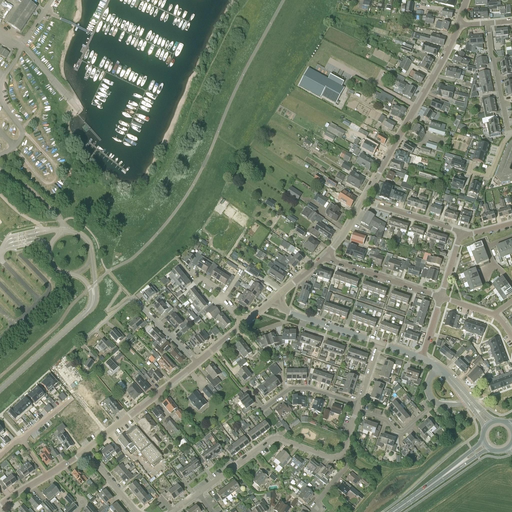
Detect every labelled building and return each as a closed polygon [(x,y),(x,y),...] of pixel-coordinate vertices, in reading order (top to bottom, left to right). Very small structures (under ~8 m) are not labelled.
[(15,0),(21,4),(7,24),(20,33),(37,8),(33,5),(35,1),(34,0),(15,0)] [(407,2),(405,12),(412,13),(414,3),(407,2)] [(490,15),(488,15),(488,13),(492,13),(491,10),(497,10),(497,11),(501,11),(501,15),(505,15),(504,6),(487,7),(488,10),(480,10),(480,20),(490,20),(490,15)] [(451,19),(453,12),(443,10),(442,17),(451,19)] [(447,33),(449,24),(443,22),(442,23),(437,22),(435,29),(440,30),(440,31),(447,33)] [(432,34),(431,38),(415,33),(414,35),(412,35),(411,38),(443,47),(445,38),(432,34)] [(469,37),(469,43),(470,47),(472,47),(483,50),(482,36),(472,36),(469,37)] [(406,44),(396,40),(395,43),(402,46),(412,50),(413,46),(406,43),(406,44)] [(423,48),(437,53),(438,48),(424,44),(421,43),(420,46),(423,47),(423,48)] [(471,53),(472,47),(470,47),(469,43),(466,44),(464,51),(471,53)] [(9,53),(0,48),(0,55),(6,59),(9,53)] [(437,53),(423,48),(422,52),(435,57),(437,53)] [(454,57),(470,63),(471,60),(464,57),(464,55),(459,53),(458,55),(455,54),(454,57)] [(423,64),(430,67),(433,62),(426,57),(423,64)] [(470,63),(454,57),(452,63),(458,64),(459,63),(461,64),(468,66),(470,63)] [(477,71),(485,69),(484,66),(487,65),(487,62),(487,61),(487,59),(486,59),(486,58),(476,60),(478,67),(476,67),(476,68),(475,71),(477,71)] [(502,70),(511,67),(511,60),(511,58),(505,59),(506,62),(500,63),(502,70)] [(399,69),(406,72),(410,66),(403,62),(399,69)] [(430,67),(423,64),(421,66),(419,64),(417,67),(427,73),(430,67)] [(509,79),(511,78),(511,67),(502,70),(503,77),(509,76),(509,79)] [(446,73),(463,77),(460,76),(461,72),(447,68),(446,73)] [(321,97),(335,105),(344,89),(341,87),(343,84),(330,76),(327,80),(307,69),(298,87),(320,99),(321,97)] [(421,84),(424,78),(412,71),(408,77),(413,80),(421,84)] [(480,81),(490,79),(489,72),(479,74),(480,81)] [(411,100),(416,90),(403,83),(405,79),(397,75),(395,79),(397,80),(394,85),(403,90),(404,91),(402,95),(411,100)] [(462,86),(471,88),(472,86),(473,79),(471,78),(470,82),(466,81),(466,83),(463,82),(462,86)] [(490,79),(480,81),(482,88),(491,86),(490,79)] [(437,91),(453,95),(468,99),(469,95),(454,92),(454,90),(443,87),(444,87),(439,86),(437,91)] [(491,86),(482,88),(483,95),(493,93),(491,86)] [(453,95),(437,91),(436,96),(441,98),(441,97),(451,100),(453,95)] [(385,101),(391,104),(394,99),(381,92),(379,94),(376,92),(375,95),(378,97),(377,99),(384,103),(385,101)] [(483,109),(495,106),(494,100),(488,101),(487,97),(481,99),(483,109)] [(448,109),(450,104),(441,101),(440,104),(433,101),(431,107),(440,111),(442,106),(448,109)] [(393,106),(391,109),(387,106),(386,107),(390,109),(391,109),(393,110),(393,111),(403,116),(406,111),(400,107),(399,107),(396,105),(395,107),(393,106)] [(495,106),(483,109),(485,119),(491,118),(491,114),(496,113),(495,106)] [(428,120),(430,117),(432,118),(435,114),(428,110),(423,117),(428,120)] [(403,116),(393,111),(390,115),(401,121),(403,116)] [(382,125),(384,126),(384,127),(392,131),(395,125),(385,119),(386,118),(381,115),(377,122),(382,124),(382,125)] [(491,118),(485,119),(487,129),(499,127),(498,120),(492,121),(491,118)] [(442,124),(432,121),(430,127),(440,130),(440,129),(442,124)] [(346,132),(331,123),(327,131),(341,139),(346,132)] [(412,133),(418,136),(416,140),(420,143),(425,135),(424,130),(423,129),(422,129),(416,126),(412,133)] [(445,135),(448,136),(449,135),(451,135),(451,133),(440,129),(440,130),(430,127),(428,132),(444,137),(445,135)] [(499,127),(487,129),(489,139),(496,138),(495,135),(500,133),(499,127)] [(358,132),(367,137),(369,134),(360,129),(358,132)] [(384,145),(388,139),(377,133),(374,138),(377,140),(376,141),(384,145)] [(376,148),(366,142),(363,140),(361,142),(365,144),(362,149),(372,155),(376,148)] [(511,141),(509,144),(508,145),(507,144),(494,177),(495,178),(493,182),(497,187),(502,185),(502,186),(511,183),(511,141)] [(427,142),(426,148),(444,153),(445,149),(442,148),(442,147),(438,145),(427,142)] [(412,154),(415,148),(406,143),(403,149),(412,154)] [(354,145),(351,150),(358,154),(360,151),(361,148),(357,146),(356,147),(354,145)] [(352,156),(343,151),(340,157),(343,159),(343,160),(348,163),(352,156)] [(405,163),(408,154),(398,151),(395,160),(405,163)] [(358,159),(372,167),(374,162),(361,155),(358,159)] [(372,167),(358,159),(356,164),(369,171),(372,167)] [(464,165),(465,162),(453,159),(452,163),(451,164),(450,166),(451,168),(453,167),(462,170),(463,168),(464,169),(465,165),(464,165)] [(352,166),(343,161),(341,164),(342,165),(342,166),(346,169),(349,171),(352,166)] [(390,168),(400,171),(400,173),(405,175),(406,172),(401,170),(403,164),(392,161),(390,168)] [(392,182),(395,176),(404,179),(405,175),(400,173),(392,171),(391,174),(389,173),(386,180),(392,182)] [(349,177),(361,184),(365,179),(352,172),(349,177)] [(442,178),(420,172),(419,175),(433,179),(432,181),(437,183),(438,180),(441,181),(442,178)] [(345,176),(339,173),(336,178),(342,182),(345,176)] [(361,184),(349,177),(346,183),(358,190),(361,184)] [(463,179),(463,178),(458,177),(458,178),(455,177),(454,180),(453,179),(452,183),(452,184),(452,185),(459,187),(458,189),(462,190),(462,188),(463,188),(466,180),(463,179)] [(338,184),(329,178),(326,183),(335,189),(338,184)] [(411,191),(413,186),(402,182),(400,187),(409,190),(411,191)] [(477,194),(480,185),(473,182),(469,192),(477,194)] [(392,192),(393,188),(383,185),(379,198),(392,202),(392,200),(405,203),(407,196),(392,192)] [(287,194),(297,201),(301,196),(294,192),(295,191),(290,189),(287,194)] [(341,195),(353,203),(356,199),(344,191),(341,195)] [(313,200),(316,202),(323,207),(328,200),(320,195),(320,196),(317,194),(313,200)] [(415,201),(413,208),(419,210),(424,196),(420,194),(419,199),(418,202),(415,201)] [(353,203),(341,195),(338,200),(350,208),(353,203)] [(424,196),(419,210),(425,212),(427,205),(424,204),(426,201),(427,197),(424,196)] [(510,209),(506,210),(506,207),(505,207),(503,200),(503,198),(501,198),(503,208),(504,210),(506,217),(511,215),(510,209)] [(413,208),(415,201),(409,199),(407,206),(413,208)] [(439,201),(435,215),(440,216),(443,209),(440,208),(441,205),(442,205),(443,202),(442,202),(443,200),(440,199),(439,201)] [(271,200),(268,205),(272,208),(276,203),(271,200)] [(435,215),(439,201),(435,200),(434,203),(435,203),(434,206),(432,205),(430,213),(435,215)] [(307,207),(315,213),(318,209),(309,204),(307,207)] [(328,216),(336,222),(340,215),(337,213),(340,210),(331,204),(327,211),(326,212),(326,214),(326,215),(327,216),(328,216)] [(450,220),(454,206),(451,205),(450,209),(449,212),(446,211),(444,218),(450,220)] [(454,206),(450,220),(456,222),(458,215),(455,214),(456,211),(457,211),(458,207),(454,206)] [(313,224),(319,216),(306,207),(301,215),(313,224)] [(483,223),(489,221),(487,212),(489,212),(489,211),(488,208),(484,209),(485,212),(484,212),(484,216),(481,216),(483,223)] [(499,219),(506,217),(504,210),(498,212),(499,219)] [(494,213),(490,214),(490,211),(489,211),(489,212),(487,212),(489,221),(496,220),(494,213)] [(368,227),(371,229),(370,230),(376,234),(374,238),(381,240),(381,239),(382,240),(384,233),(383,233),(386,225),(374,218),(374,217),(367,213),(361,223),(368,227)] [(470,219),(471,214),(467,213),(466,218),(462,217),(460,223),(468,225),(470,219)] [(391,227),(391,229),(394,230),(394,228),(396,222),(390,220),(388,226),(391,227)] [(317,239),(320,235),(329,241),(334,233),(319,222),(314,230),(312,229),(311,229),(308,233),(317,239)] [(398,232),(400,232),(400,230),(402,224),(396,222),(394,228),(397,229),(397,231),(398,232)] [(402,224),(400,230),(407,232),(409,226),(402,224)] [(295,231),(304,237),(307,233),(298,227),(295,231)] [(414,237),(416,237),(416,236),(417,235),(419,229),(412,227),(410,233),(414,234),(413,236),(414,237)] [(416,237),(418,238),(419,238),(420,236),(423,237),(425,231),(419,229),(417,235),(416,236),(416,237)] [(435,234),(429,232),(427,238),(430,239),(429,242),(432,243),(435,234)] [(363,246),(366,237),(354,233),(351,242),(363,246)] [(435,234),(432,243),(434,243),(435,243),(436,241),(439,242),(441,236),(435,234)] [(440,252),(442,253),(443,250),(444,246),(445,244),(447,238),(441,236),(439,242),(437,248),(441,249),(440,252)] [(384,241),(371,237),(368,245),(375,247),(376,244),(382,246),(384,241)] [(304,247),(309,250),(308,251),(308,252),(310,254),(311,254),(312,253),(313,253),(319,245),(310,239),(304,247)] [(303,260),(297,255),(300,252),(295,248),(284,241),(280,246),(287,251),(292,254),(290,256),(290,257),(299,264),(303,260)] [(195,242),(192,247),(197,250),(200,245),(195,242)] [(483,248),(481,244),(469,248),(471,253),(483,248)] [(510,256),(505,244),(500,245),(505,258),(510,256)] [(356,248),(357,248),(349,245),(348,249),(357,253),(357,254),(364,256),(366,252),(356,248)] [(505,258),(500,245),(496,247),(501,259),(505,258)] [(483,248),(471,253),(473,257),(485,253),(483,248)] [(352,257),(363,261),(364,256),(357,254),(357,253),(348,249),(346,255),(352,258),(352,257)] [(373,256),(371,260),(371,261),(375,262),(374,265),(380,267),(384,258),(378,256),(379,252),(375,250),(373,256)] [(201,256),(197,253),(193,257),(190,255),(183,262),(189,267),(195,259),(198,261),(201,256)] [(485,253),(473,257),(475,262),(487,257),(485,253)] [(286,260),(289,264),(294,269),(299,264),(290,257),(290,256),(289,257),(284,254),(282,257),(278,254),(275,258),(273,257),(272,258),(276,261),(283,265),(286,260)] [(201,256),(198,261),(200,262),(197,268),(201,271),(206,263),(202,260),(204,257),(201,256)] [(440,267),(442,261),(428,256),(426,263),(440,267)] [(392,271),(396,262),(390,260),(391,258),(387,257),(384,266),(387,267),(387,269),(392,271)] [(483,264),(489,262),(487,257),(475,262),(476,266),(483,264)] [(226,264),(235,270),(237,267),(228,261),(226,264)] [(285,266),(283,265),(276,261),(274,264),(275,265),(281,269),(280,271),(275,279),(281,283),(287,275),(283,273),(284,271),(285,272),(287,271),(288,269),(285,266)] [(396,262),(392,271),(398,273),(399,271),(402,272),(403,270),(404,267),(405,263),(402,262),(401,264),(396,262)] [(409,272),(408,274),(418,277),(419,274),(420,270),(423,271),(423,270),(420,269),(421,264),(416,262),(414,269),(410,267),(409,269),(409,272)] [(215,265),(213,263),(211,266),(206,263),(201,271),(206,274),(210,268),(212,270),(215,265)] [(268,275),(275,279),(280,271),(281,269),(275,265),(274,265),(270,263),(267,266),(272,270),(268,275)] [(211,277),(216,280),(221,273),(216,270),(218,267),(215,265),(212,270),(215,271),(211,277)] [(261,272),(251,265),(247,271),(257,278),(261,272)] [(438,273),(436,272),(437,269),(432,267),(431,270),(429,270),(427,278),(429,279),(429,280),(435,282),(438,273)] [(172,280),(181,272),(178,268),(169,276),(172,280)] [(221,283),(225,276),(223,274),(224,272),(222,270),(221,273),(216,280),(221,283)] [(323,279),(326,272),(320,270),(317,277),(323,279)] [(465,279),(477,274),(475,270),(463,274),(465,279)] [(176,283),(185,276),(181,272),(172,280),(176,283)] [(326,272),(323,279),(329,281),(332,274),(326,272)] [(339,282),(342,275),(336,273),(333,280),(339,282)] [(477,274),(465,279),(467,283),(479,279),(477,274)] [(345,284),(347,277),(342,275),(339,282),(345,284)] [(179,287),(188,280),(185,276),(176,283),(179,287)] [(232,276),(230,279),(225,276),(221,283),(225,286),(226,285),(228,287),(234,278),(232,276)] [(351,286),(353,279),(347,277),(345,284),(351,286)] [(164,286),(168,283),(164,278),(160,281),(164,286)] [(495,289),(505,282),(503,278),(492,286),(495,289)] [(353,279),(351,286),(357,288),(359,281),(353,279)] [(479,279),(467,283),(469,288),(481,283),(479,279)] [(188,280),(179,287),(182,292),(191,284),(188,280)] [(263,288),(261,287),(263,284),(256,280),(251,288),(260,293),(263,288)] [(505,282),(495,289),(498,293),(508,286),(505,282)] [(302,291),(311,295),(311,294),(313,288),(314,286),(307,283),(306,286),(304,285),(302,291)] [(368,292),(370,285),(364,283),(362,290),(368,292)] [(470,292),(482,288),(481,283),(469,288),(470,292)] [(373,294),(376,287),(370,285),(368,292),(373,294)] [(508,286),(498,293),(501,297),(511,290),(508,286)] [(379,296),(382,289),(376,287),(373,294),(379,296)] [(260,293),(251,288),(248,292),(246,291),(256,298),(260,293)] [(147,303),(156,295),(151,289),(142,297),(147,303)] [(190,299),(197,294),(193,289),(186,295),(189,298),(187,299),(188,301),(190,299)] [(382,289),(379,296),(385,298),(388,291),(382,289)] [(511,291),(511,290),(501,297),(503,301),(511,295),(511,291)] [(256,298),(246,291),(243,296),(251,302),(254,297),(256,298)] [(300,298),(307,300),(309,294),(311,295),(302,291),(300,298)] [(396,301),(398,294),(392,292),(390,299),(396,301)] [(197,294),(190,299),(193,303),(193,304),(200,298),(197,294)] [(245,308),(246,306),(248,307),(251,302),(243,296),(240,294),(237,300),(239,302),(238,304),(245,308)] [(402,303),(404,296),(398,294),(396,301),(402,303)] [(157,311),(164,305),(160,300),(163,298),(161,296),(155,301),(157,303),(153,307),(155,310),(156,309),(157,311)] [(404,296),(402,303),(408,305),(410,298),(404,296)] [(195,309),(204,302),(200,298),(193,304),(193,303),(192,305),(195,309)] [(307,300),(300,298),(298,304),(305,306),(307,300)] [(422,302),(421,305),(417,303),(418,300),(415,299),(413,305),(416,306),(420,308),(421,308),(427,310),(429,304),(422,302)] [(204,302),(195,309),(198,314),(207,307),(204,302)] [(329,313),(331,306),(325,304),(323,311),(329,313)] [(164,305),(157,311),(159,313),(158,313),(161,316),(165,312),(167,314),(173,309),(171,307),(168,309),(164,305)] [(178,306),(173,311),(176,314),(181,310),(178,306)] [(331,306),(329,313),(335,315),(337,308),(331,306)] [(213,318),(219,313),(220,312),(215,307),(210,311),(208,308),(205,311),(207,314),(208,313),(213,318)] [(337,308),(335,315),(341,317),(343,310),(337,308)] [(343,310),(341,317),(347,319),(349,312),(343,310)] [(189,314),(194,320),(196,319),(197,318),(192,312),(191,313),(189,314)] [(217,319),(221,324),(219,325),(223,330),(230,324),(222,314),(221,315),(219,313),(213,318),(215,320),(217,319)] [(449,313),(447,320),(457,323),(457,322),(458,320),(459,321),(460,317),(449,313)] [(357,323),(360,316),(353,314),(351,321),(357,323)] [(171,326),(179,319),(175,315),(167,322),(171,326)] [(360,316),(357,323),(363,325),(365,318),(360,316)] [(144,321),(142,323),(137,318),(128,325),(133,332),(139,327),(141,329),(147,324),(144,321)] [(192,321),(189,318),(183,323),(187,326),(192,321)] [(365,318),(363,325),(369,327),(371,320),(365,318)] [(404,325),(407,325),(414,328),(417,329),(417,328),(418,326),(422,328),(424,322),(417,319),(415,318),(413,324),(405,321),(404,325)] [(176,331),(183,324),(179,319),(171,326),(176,331)] [(371,320),(369,327),(375,329),(377,322),(371,320)] [(457,323),(447,320),(445,326),(456,329),(457,325),(457,323)] [(473,322),(467,320),(465,325),(464,329),(464,331),(466,331),(466,332),(469,333),(473,322)] [(476,335),(479,324),(473,322),(469,333),(473,335),(474,334),(476,335)] [(385,332),(388,325),(388,323),(386,323),(385,324),(382,323),(379,330),(385,332)] [(400,329),(397,328),(398,325),(394,324),(393,327),(394,327),(391,334),(397,336),(400,329)] [(486,326),(479,324),(476,335),(478,336),(482,338),(486,326)] [(388,325),(385,332),(391,334),(394,327),(393,327),(388,325)] [(407,325),(404,325),(401,333),(404,334),(406,327),(413,330),(414,328),(407,325)] [(211,332),(215,337),(220,333),(216,328),(211,332)] [(412,334),(410,341),(417,343),(419,337),(415,335),(417,331),(419,332),(420,329),(417,328),(417,329),(414,328),(413,330),(412,334)] [(150,335),(156,341),(155,342),(158,345),(157,345),(160,348),(166,342),(163,339),(164,339),(155,330),(150,335)] [(109,335),(116,343),(119,340),(120,342),(124,338),(120,334),(118,336),(114,331),(109,335)] [(201,333),(200,332),(195,335),(197,338),(203,345),(208,341),(206,339),(208,337),(203,331),(201,333)] [(288,341),(288,331),(282,331),(282,337),(277,337),(277,338),(279,343),(280,346),(284,344),(284,341),(288,341)] [(288,331),(288,341),(292,342),(292,347),(292,348),(294,349),(295,349),(296,346),(300,334),(298,338),(295,338),(295,332),(288,331)] [(410,341),(412,334),(406,332),(404,338),(410,341)] [(267,337),(270,346),(274,345),(275,347),(280,346),(279,343),(277,338),(274,338),(273,334),(267,337)] [(304,345),(307,336),(302,334),(302,335),(300,334),(296,346),(300,348),(302,344),(304,345)] [(195,335),(190,339),(192,340),(189,342),(194,348),(197,346),(198,348),(203,345),(197,338),(195,335)] [(270,346),(267,337),(255,341),(262,349),(263,351),(268,350),(267,347),(270,346)] [(313,348),(316,339),(312,337),(307,350),(309,351),(311,347),(313,348)] [(490,348),(501,344),(498,338),(487,342),(489,346),(490,346),(490,348)] [(445,357),(449,352),(454,346),(454,345),(458,340),(451,339),(449,342),(451,344),(447,350),(444,347),(440,353),(445,357)] [(114,348),(109,343),(106,345),(102,341),(97,345),(104,353),(108,349),(110,351),(114,348)] [(244,359),(251,353),(242,341),(234,347),(244,359)] [(160,348),(163,351),(169,345),(166,342),(160,348)] [(324,356),(325,352),(327,353),(330,344),(326,342),(323,351),(321,355),(324,356)] [(331,358),(335,345),(330,344),(327,353),(330,354),(327,362),(329,363),(330,358),(331,358)] [(503,350),(501,344),(490,348),(491,350),(490,350),(492,354),(503,350)] [(160,348),(157,345),(155,348),(161,354),(163,351),(160,348)] [(336,356),(340,347),(335,345),(331,358),(333,359),(334,355),(336,356)] [(471,345),(465,350),(468,353),(470,350),(474,354),(476,352),(471,345)] [(449,352),(445,357),(451,362),(454,358),(456,360),(465,350),(462,347),(454,355),(449,352)] [(180,364),(185,359),(175,350),(170,355),(180,364)] [(347,364),(348,360),(351,360),(354,351),(349,350),(346,359),(345,363),(347,364)] [(495,360),(505,356),(503,350),(492,354),(493,358),(494,358),(495,360)] [(88,370),(93,363),(97,358),(91,352),(88,354),(92,359),(90,361),(88,360),(83,367),(88,370)] [(360,363),(363,354),(358,353),(354,366),(356,366),(357,363),(360,363)] [(161,359),(172,371),(176,367),(165,356),(161,359)] [(455,365),(459,369),(470,358),(467,356),(467,357),(466,357),(466,358),(465,357),(461,361),(460,360),(455,365)] [(472,364),(475,366),(476,365),(481,360),(479,356),(472,364)] [(507,362),(505,356),(495,360),(496,362),(495,363),(496,367),(507,362)] [(232,364),(234,366),(237,364),(243,359),(241,357),(232,364)] [(469,369),(467,367),(474,359),(471,357),(470,358),(459,369),(464,374),(469,369)] [(105,363),(111,369),(115,365),(110,359),(105,363)] [(172,371),(161,359),(157,363),(168,374),(172,371)] [(240,368),(246,363),(243,359),(237,364),(240,368)] [(483,374),(480,371),(482,369),(479,366),(483,362),(481,360),(476,365),(478,367),(467,378),(474,384),(483,374)] [(383,367),(392,370),(393,365),(385,362),(383,367)] [(217,377),(220,374),(217,370),(216,370),(212,365),(205,370),(209,375),(205,378),(214,388),(221,382),(217,377)] [(157,372),(155,374),(151,370),(147,374),(142,369),(140,371),(149,382),(152,378),(157,383),(162,379),(157,372)] [(244,382),(251,377),(244,369),(238,374),(244,382)] [(318,373),(315,382),(320,384),(324,370),(322,369),(321,374),(318,373)] [(407,382),(408,379),(411,380),(414,372),(408,370),(406,375),(403,374),(401,380),(407,382)] [(135,381),(145,392),(150,388),(144,381),(146,379),(139,372),(137,374),(133,378),(135,381)] [(390,375),(382,372),(380,377),(388,380),(390,375)] [(421,380),(418,379),(420,373),(414,372),(411,380),(414,382),(414,384),(419,386),(421,380)] [(331,373),(330,377),(327,376),(324,385),(329,387),(333,374),(331,373)] [(343,376),(347,377),(347,380),(356,383),(357,378),(344,374),(343,376)] [(504,387),(510,385),(506,374),(506,375),(504,375),(500,376),(504,387)] [(50,376),(46,380),(54,390),(59,386),(50,376)] [(269,379),(276,389),(280,385),(273,376),(269,379)] [(494,379),(498,389),(504,387),(500,376),(496,377),(496,378),(494,379)] [(264,382),(272,392),(276,389),(269,379),(264,382)] [(492,392),(498,389),(494,379),(492,380),(491,379),(488,381),(492,392)] [(46,380),(41,384),(50,394),(54,390),(46,380)] [(87,380),(78,388),(82,393),(91,385),(87,380)] [(117,383),(122,389),(125,387),(120,381),(117,383)] [(260,385),(268,395),(272,392),(264,382),(260,385)] [(343,389),(353,392),(354,387),(341,383),(340,385),(344,386),(343,389)] [(374,388),(382,391),(384,386),(376,383),(374,388)] [(124,391),(118,384),(114,387),(120,395),(124,391)] [(134,401),(142,393),(135,384),(126,391),(134,401)] [(91,385),(82,393),(86,397),(95,390),(91,385)] [(268,395),(260,385),(256,388),(264,398),(268,395)] [(207,386),(201,391),(208,399),(214,394),(210,390),(207,387),(207,386)] [(33,391),(32,392),(40,401),(45,397),(37,388),(36,389),(35,388),(32,391),(33,391)] [(95,390),(86,397),(89,402),(99,395),(95,390)] [(28,395),(27,396),(35,405),(40,401),(32,392),(31,393),(31,392),(28,395)] [(189,399),(190,400),(190,403),(194,408),(196,408),(199,411),(207,405),(197,393),(189,399)] [(381,396),(372,393),(371,399),(379,402),(381,396)] [(99,395),(89,402),(93,407),(103,400),(99,395)] [(241,405),(249,400),(245,395),(241,397),(240,395),(233,400),(234,403),(235,402),(236,403),(237,404),(239,402),(241,405)] [(305,408),(305,398),(301,398),(301,397),(292,397),(292,406),(301,406),(301,408),(305,408)] [(115,416),(122,411),(111,398),(105,404),(115,416)] [(25,399),(20,402),(27,410),(31,406),(25,399)] [(169,399),(162,404),(170,414),(174,410),(176,413),(175,413),(180,420),(181,418),(184,416),(179,410),(178,410),(169,399)] [(249,400),(241,405),(244,408),(241,410),(242,413),(244,415),(251,410),(249,407),(253,405),(249,400)] [(313,410),(313,411),(320,414),(324,402),(320,401),(319,402),(314,400),(311,410),(313,410)] [(20,402),(16,406),(23,413),(27,410),(20,402)] [(392,412),(399,406),(396,402),(389,408),(392,412)] [(280,417),(285,413),(286,414),(289,413),(291,411),(287,406),(285,408),(283,405),(279,408),(278,407),(274,410),(280,417)] [(333,405),(331,412),(324,410),(321,419),(327,421),(328,416),(332,417),(333,414),(339,416),(341,408),(333,405)] [(16,406),(12,410),(19,417),(23,413),(16,406)] [(399,406),(392,412),(396,416),(403,410),(399,406)] [(78,408),(70,415),(72,418),(81,411),(78,408)] [(165,418),(157,408),(152,412),(157,419),(160,417),(162,420),(165,418)] [(405,412),(410,417),(414,413),(410,408),(405,412)] [(12,410),(8,413),(15,421),(19,417),(12,410)] [(403,410),(396,416),(399,420),(406,414),(403,410)] [(81,411),(72,418),(75,421),(83,414),(81,411)] [(83,414),(75,421),(77,424),(86,417),(83,414)] [(406,414),(399,420),(403,424),(410,418),(406,414)] [(143,419),(149,425),(150,424),(153,427),(151,428),(152,429),(155,426),(147,416),(143,419)] [(149,425),(143,419),(138,423),(147,433),(152,429),(151,428),(153,427),(150,424),(149,425)] [(227,423),(233,432),(236,437),(238,435),(235,431),(230,424),(233,422),(232,420),(227,423)] [(429,431),(434,427),(436,430),(438,428),(434,423),(432,425),(428,420),(423,425),(429,431)] [(167,424),(169,426),(166,429),(169,433),(172,430),(175,434),(179,431),(171,421),(167,424)] [(86,425),(81,429),(88,438),(91,436),(90,435),(93,433),(88,427),(90,425),(87,422),(85,423),(86,425)] [(260,425),(265,433),(269,429),(264,422),(260,425)] [(362,434),(363,431),(369,433),(372,424),(366,422),(364,428),(361,427),(359,433),(362,434)] [(65,428),(62,424),(56,429),(59,433),(66,428),(65,428)] [(372,424),(369,433),(372,434),(371,436),(377,439),(379,433),(376,432),(378,426),(372,424)] [(193,425),(190,428),(197,437),(201,435),(193,425)] [(265,433),(260,425),(255,429),(261,436),(265,433)] [(418,429),(422,434),(420,435),(424,440),(428,437),(431,440),(434,437),(429,431),(423,425),(418,429)] [(124,434),(117,440),(125,449),(128,447),(130,450),(134,447),(150,466),(151,465),(153,468),(163,460),(161,457),(137,427),(128,434),(126,436),(124,434)] [(75,431),(73,432),(76,436),(78,435),(83,441),(86,439),(86,440),(88,438),(81,429),(76,433),(75,431)] [(261,436),(255,429),(251,432),(256,439),(261,436)] [(66,451),(74,446),(64,431),(56,436),(59,439),(58,440),(66,451)] [(256,439),(251,432),(247,435),(252,442),(256,439)] [(386,446),(389,437),(383,435),(381,441),(378,440),(376,446),(382,449),(383,445),(386,446)] [(411,435),(406,439),(413,447),(417,443),(419,446),(422,443),(416,436),(414,438),(411,435)] [(151,439),(156,446),(160,443),(155,436),(151,439)] [(239,441),(244,448),(249,445),(243,437),(239,441)] [(389,437),(386,446),(392,448),(391,451),(394,452),(397,446),(394,445),(396,439),(389,437)] [(177,444),(178,446),(187,441),(185,438),(177,444)] [(402,449),(408,456),(415,449),(413,447),(406,439),(402,444),(404,447),(402,449)] [(244,448),(239,441),(235,444),(240,451),(244,448)] [(240,451),(235,444),(230,447),(236,454),(240,451)] [(213,448),(218,455),(222,452),(217,445),(213,448)] [(109,446),(105,450),(110,456),(114,453),(116,455),(120,452),(115,446),(112,449),(109,446)] [(46,465),(52,461),(48,455),(51,454),(46,447),(42,450),(45,453),(40,456),(42,459),(46,465)] [(236,454),(230,447),(226,450),(231,458),(236,454)] [(214,458),(209,451),(207,452),(205,448),(203,450),(205,454),(210,461),(214,458)] [(218,455),(213,448),(209,451),(214,458),(218,455)] [(100,458),(105,464),(112,459),(110,456),(105,450),(100,453),(103,456),(100,458)] [(284,462),(289,457),(282,451),(280,454),(279,454),(274,459),(280,464),(274,470),(278,474),(287,463),(284,462)] [(210,461),(205,454),(198,459),(202,464),(205,462),(206,464),(210,461)] [(192,464),(197,471),(201,467),(193,457),(189,460),(192,463),(192,464)] [(292,459),(288,463),(290,464),(289,465),(294,469),(291,475),(294,477),(306,464),(303,462),(296,457),(293,460),(292,459)] [(306,467),(309,469),(307,471),(314,477),(316,475),(321,469),(318,467),(319,466),(312,460),(306,467)] [(33,472),(31,469),(34,467),(30,462),(27,464),(29,465),(24,468),(23,467),(29,475),(33,472)] [(114,471),(118,475),(129,466),(127,464),(124,467),(121,464),(114,471)] [(197,471),(192,464),(187,467),(193,474),(197,471)] [(130,468),(129,466),(118,475),(122,480),(129,474),(127,471),(130,468)] [(327,479),(333,471),(327,466),(323,471),(321,469),(316,475),(321,479),(322,477),(325,479),(326,478),(327,479)] [(29,475),(23,467),(16,472),(20,477),(22,475),(24,479),(29,475)] [(193,474),(187,467),(183,470),(188,477),(193,474)] [(77,470),(72,475),(77,481),(80,485),(86,481),(83,476),(82,476),(77,470)] [(188,477),(183,470),(179,473),(179,471),(176,473),(181,480),(183,478),(184,480),(188,477)] [(259,487),(267,478),(259,471),(251,481),(259,487)] [(7,479),(11,486),(16,483),(14,479),(16,477),(13,473),(10,474),(11,476),(7,479)] [(129,474),(122,480),(126,485),(133,478),(136,475),(135,473),(132,476),(129,474)] [(278,478),(272,473),(269,477),(274,482),(278,478)] [(355,487),(360,480),(351,473),(346,480),(355,487)] [(11,486),(7,479),(2,483),(1,481),(0,481),(0,484),(2,488),(4,486),(7,489),(11,486)] [(172,489),(178,497),(183,493),(180,489),(182,487),(177,480),(173,483),(175,487),(172,489)] [(230,485),(235,492),(237,494),(238,493),(239,493),(241,492),(241,491),(239,489),(238,487),(241,485),(238,480),(235,483),(234,482),(230,485)] [(305,489),(302,493),(301,493),(309,500),(309,499),(310,500),(311,500),(313,497),(313,496),(312,496),(313,495),(307,490),(309,488),(307,486),(304,484),(301,481),(299,485),(305,489)] [(132,493),(139,487),(135,483),(128,488),(132,493)] [(345,497),(349,491),(351,493),(354,489),(346,483),(344,486),(342,485),(337,490),(345,497)] [(235,492),(230,485),(225,488),(231,495),(235,492)] [(47,490),(54,498),(59,494),(52,486),(47,490)] [(139,487),(132,493),(136,498),(143,492),(139,487)] [(231,495),(225,488),(221,491),(226,498),(231,495)] [(164,492),(161,495),(166,501),(169,498),(168,497),(170,496),(173,500),(178,497),(172,489),(166,494),(164,492)] [(42,495),(49,503),(54,498),(47,490),(46,491),(45,490),(42,493),(43,494),(42,495)] [(101,501),(109,495),(105,490),(98,497),(98,496),(96,498),(97,500),(99,498),(101,501)] [(216,503),(220,500),(222,502),(226,498),(221,491),(216,495),(217,496),(215,498),(216,499),(214,500),(216,503)] [(309,501),(308,500),(309,500),(301,493),(302,493),(299,491),(296,494),(295,494),(292,492),(290,495),(298,502),(299,500),(305,504),(306,504),(307,504),(309,501)] [(143,492),(136,498),(140,502),(146,496),(143,492)] [(75,502),(68,494),(64,498),(71,506),(73,504),(75,502)] [(112,499),(109,495),(101,501),(103,503),(101,505),(103,506),(112,499)] [(149,495),(146,496),(140,502),(144,507),(153,499),(149,495)] [(35,510),(41,505),(34,498),(29,502),(35,510)] [(298,502),(294,499),(289,506),(293,509),(298,502)] [(257,509),(258,511),(266,511),(267,511),(264,507),(267,505),(263,500),(259,503),(258,503),(254,505),(257,508),(257,509)] [(52,511),(54,511),(56,510),(50,503),(47,506),(52,511)] [(114,511),(120,508),(116,503),(109,509),(111,511),(114,511)] [(274,508),(273,511),(279,511),(284,506),(278,503),(277,505),(274,508)]
